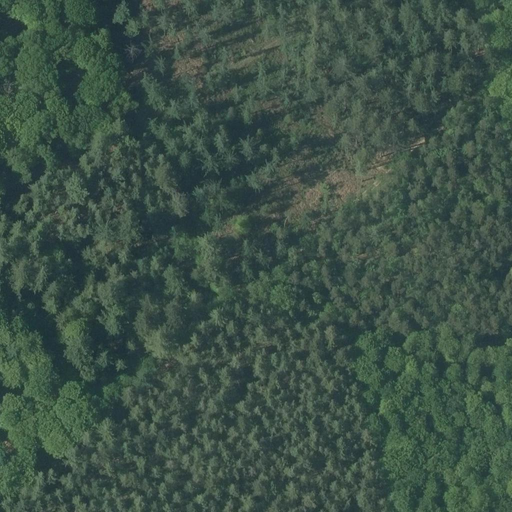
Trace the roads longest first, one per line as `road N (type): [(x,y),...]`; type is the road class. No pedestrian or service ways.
road 1 (track): [(502,77),(0,507)]
road 2 (track): [(67,0),(241,300)]
